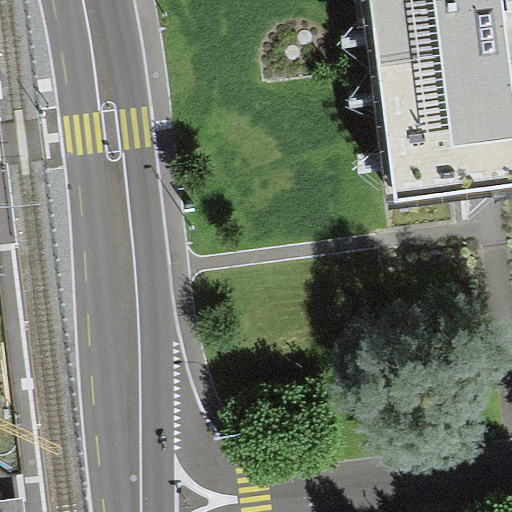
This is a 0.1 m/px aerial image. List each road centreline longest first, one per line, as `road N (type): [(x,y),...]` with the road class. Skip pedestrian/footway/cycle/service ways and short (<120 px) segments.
road 1 (primary): [(141,505),(113,129),(89,0)]
road 2 (residential): [(511,470),(141,505)]
